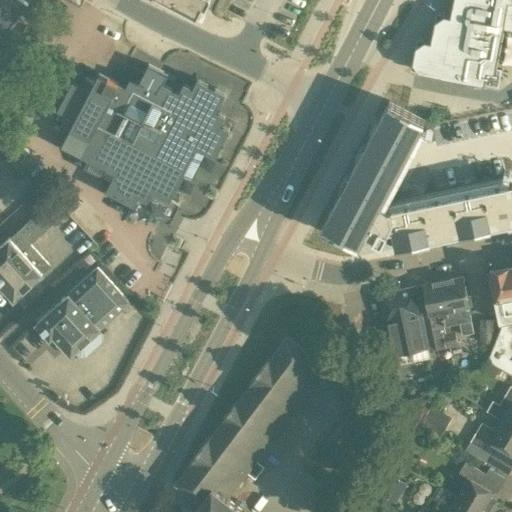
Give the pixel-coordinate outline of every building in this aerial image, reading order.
[(0,0),(0,41),(28,2),(25,0),(0,0)] [(164,0),(197,17),(198,14),(203,13),(209,0),(164,0)] [(511,0),(453,0),(451,14),(444,13),(435,19),(431,40),(424,39),(415,45),(412,61),(418,70),(498,86),(501,68),(496,67),(503,28),(511,29),(511,0)] [(225,115),(216,110),(223,98),(225,92),(196,78),(192,86),(184,82),(179,91),(144,73),(139,81),(131,77),(126,86),(108,76),(99,72),(95,81),(86,76),(81,85),(72,80),(58,109),(66,113),(62,122),(71,127),(62,145),(89,159),(84,168),(110,182),(106,191),(132,204),(128,212),(139,218),(147,222),(161,196),(170,201),(184,174),(192,178),(206,152),(215,156),(229,128),(220,124),(225,115)] [(381,240),(394,242),(395,247),(415,243),(426,241),(456,234),(476,230),(487,228),(507,224),(511,222),(511,184),(511,182),(510,176),(385,203),(380,200),(396,169),(402,172),(419,139),(423,132),(417,129),(421,122),(422,120),(413,115),(387,102),(378,120),(373,129),(363,148),(358,157),(347,177),(342,188),(326,218),(321,227),(334,233),(356,245),(363,231),(372,236),(371,238),(380,242),(381,240)] [(0,107),(0,139),(16,126),(0,107)] [(464,115),(466,129),(492,125),(490,112),(464,115)] [(11,237),(10,236),(0,244),(0,281),(13,296),(12,296),(14,298),(42,272),(49,265),(29,242),(59,214),(49,202),(11,237)] [(79,355),(86,355),(101,341),(101,334),(97,329),(128,300),(97,266),(36,322),(50,336),(53,333),(71,352),(74,350),(79,355)] [(511,266),(489,270),(499,317),(501,327),(492,347),(488,360),(511,373),(511,266)] [(466,295),(462,276),(441,280),(446,309),(448,309),(449,314),(442,315),(448,347),(458,346),(455,330),(450,331),(449,323),(459,321),(462,335),(474,332),(468,306),(471,305),(469,295),(466,295)] [(441,280),(424,283),(433,327),(432,327),(436,349),(448,347),(442,315),(449,314),(448,309),(446,309),(441,280)] [(415,285),(380,293),(393,351),(428,343),(415,285)] [(491,318),(479,318),(479,342),(491,342),(491,318)] [(247,511),(227,497),(246,472),(255,479),(264,466),(255,459),(326,365),(321,361),(286,335),(175,482),(200,502),(191,511),(247,511)] [(509,372),(488,360),(473,368),(502,384),(509,372)] [(511,385),(510,384),(498,402),(493,399),(487,410),(501,418),(511,424),(511,385)] [(397,400),(406,437),(434,394),(433,391),(397,400)] [(431,405),(421,422),(442,434),(452,417),(431,405)] [(511,424),(501,418),(494,429),(481,421),(470,440),(488,451),(494,441),(511,452),(511,424)] [(484,472),(465,460),(458,472),(464,476),(453,493),(484,511),(489,511),(492,508),(489,506),(487,501),(494,491),(478,481),(484,472)] [(390,474),(379,493),(389,499),(394,502),(402,489),(397,486),(400,480),(390,474)] [(441,486),(435,497),(437,498),(428,511),(484,511),(453,493),(441,486)]
